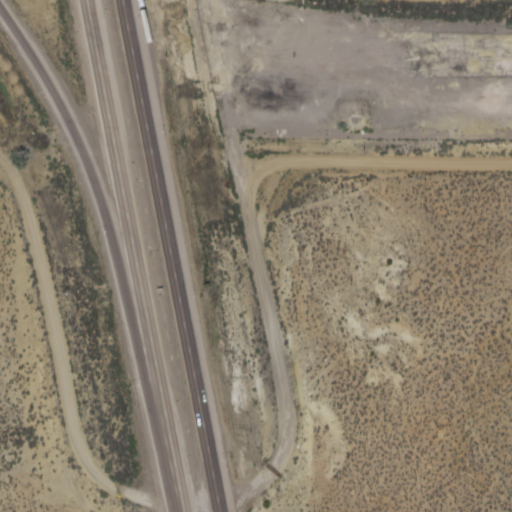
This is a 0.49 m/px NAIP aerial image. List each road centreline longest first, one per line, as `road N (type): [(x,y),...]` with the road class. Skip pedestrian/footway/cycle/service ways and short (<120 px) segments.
road 1 (track): [(511,161),(306,160),(277,174),(259,248),(289,418),(283,449),(252,490),(176,501),(101,479),(81,445),(27,211),(0,160)]
road 2 (trunk): [(217,496),(125,0)]
road 3 (trunk): [(0,2),(76,124),(146,333)]
road 4 (trunk): [(82,0),(146,333)]
road 5 (trunk): [(146,333),(178,511)]
